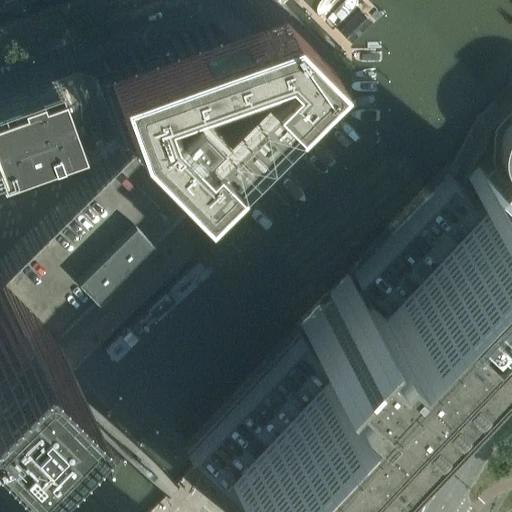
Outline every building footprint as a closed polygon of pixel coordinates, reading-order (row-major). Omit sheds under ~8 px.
[(201,163),(278,87),(295,69),(321,45),(276,0),(259,0),(236,8),(210,18),(126,48),(95,59),(76,66),(98,133),(55,174),(27,184),(27,183),(18,186),(0,192),(0,359),(40,320),(114,248),(201,163)] [(98,133),(76,66),(0,93),(0,159),(15,154),(21,171),(15,180),(18,186),(27,183),(27,184),(55,174),(98,133)] [(330,511),(367,461),(494,279),(493,278),(492,279),(487,275),(511,248),(511,116),(507,121),(501,131),(498,138),(497,148),(500,161),(505,170),(506,175),(506,178),(498,185),(479,167),(468,178),(480,189),(472,198),(455,181),(445,172),(352,272),(363,281),(379,297),(376,301),(364,290),(355,300),(350,295),(342,288),(351,278),(348,276),(301,326),(304,329),(313,319),(321,327),(326,331),(317,341),(329,352),(325,356),(308,340),(298,330),(185,450),(203,467),(207,471),(209,473),(226,489),(229,492),(244,506),(256,493),(266,503),(257,511),(330,511)] [(0,192),(18,186),(15,180),(21,171),(15,154),(0,159),(0,192)] [(133,321),(141,321),(141,313),(133,313),(133,321)]
